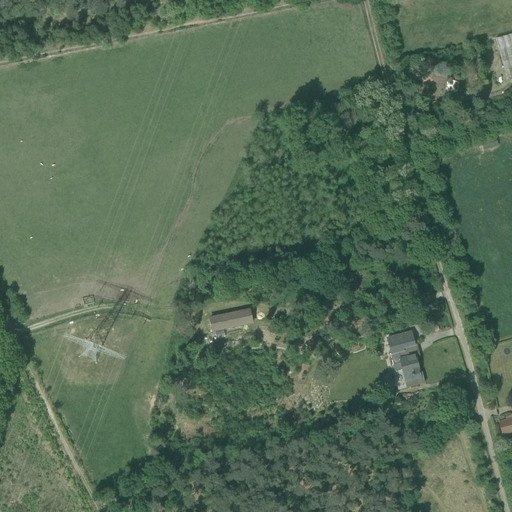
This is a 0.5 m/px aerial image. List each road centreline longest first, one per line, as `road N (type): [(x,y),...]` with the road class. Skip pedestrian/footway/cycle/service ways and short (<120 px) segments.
road 1 (track): [(361,2),(0,66)]
road 2 (track): [(448,312),(361,2)]
road 3 (track): [(95,511),(0,317)]
road 4 (residential): [(503,511),(448,312)]
